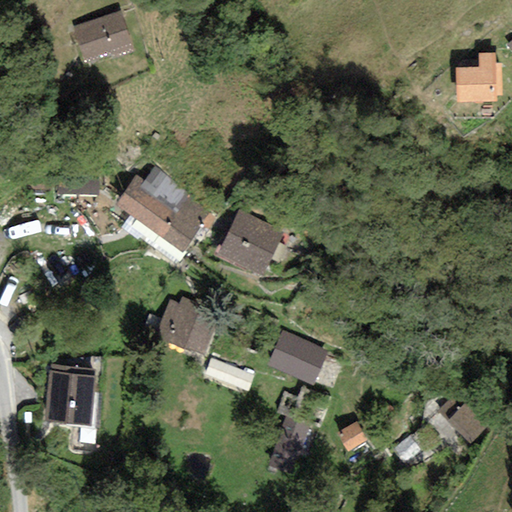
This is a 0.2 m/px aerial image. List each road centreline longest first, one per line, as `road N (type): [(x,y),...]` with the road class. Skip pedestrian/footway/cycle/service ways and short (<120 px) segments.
road 1 (track): [(405,511),(362,421),(345,355),(118,233),(23,241),(0,260)]
road 2 (unclassified): [(19,511),(0,378)]
